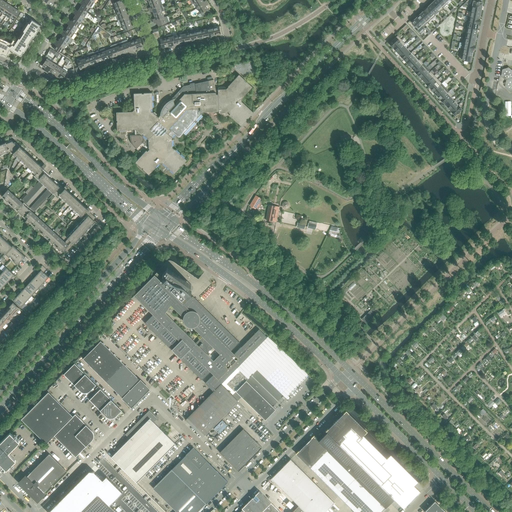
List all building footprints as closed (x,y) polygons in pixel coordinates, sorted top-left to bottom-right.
[(125,5),(124,3),(123,3),(121,0),(120,0),(113,3),(116,9),(125,5)] [(162,5),(162,4),(161,1),(159,0),(158,1),(158,0),(150,3),(151,7),(149,7),(150,10),(162,5)] [(197,8),(206,3),(205,1),(203,2),(202,0),(198,0),(194,3),(197,8)] [(434,0),(433,2),(431,3),(438,11),(438,12),(439,12),(443,9),(443,8),(442,7),(435,0),(434,0)] [(9,4),(6,3),(5,2),(0,9),(0,11),(3,13),(9,4)] [(91,7),(82,2),(81,4),(82,5),(80,8),(87,13),(91,7)] [(209,12),(208,9),(206,6),(207,5),(206,3),(197,8),(202,17),(209,15),(209,14),(210,13),(209,12)] [(431,3),(427,7),(435,15),(436,14),(437,12),(438,12),(438,11),(431,3)] [(12,7),(11,6),(9,4),(3,13),(6,16),(12,7)] [(126,11),(125,8),(126,7),(125,5),(116,9),(118,14),(126,11)] [(164,11),(162,5),(150,10),(151,12),(153,11),(154,15),(162,12),(164,11)] [(10,18),(16,9),(12,7),(6,16),(10,18)] [(427,7),(423,11),(431,19),(434,16),(435,15),(427,7)] [(84,18),(87,13),(80,8),(78,11),(77,10),(76,12),(84,18)] [(14,21),(20,12),(16,9),(10,18),(14,21)] [(129,16),(129,14),(127,14),(126,11),(118,14),(116,15),(115,16),(117,20),(118,21),(120,20),(129,16)] [(423,11),(419,15),(427,23),(431,19),(423,11)] [(84,18),(76,12),(74,14),(75,15),(73,18),(81,23),(84,18)] [(164,17),(162,12),(154,15),(155,18),(154,19),(155,21),(164,17)] [(419,15),(415,18),(422,25),(422,26),(423,27),(427,23),(419,15)] [(130,22),(129,19),(130,18),(129,16),(120,20),(122,25),(130,22)] [(166,23),(164,17),(155,21),(156,23),(157,23),(158,26),(166,23)] [(83,24),(81,23),(73,18),(71,21),(70,20),(69,22),(77,28),(79,29),(81,29),(83,25),(83,24)] [(415,18),(411,22),(413,25),(415,27),(416,27),(418,29),(422,26),(422,25),(415,18)] [(34,38),(39,30),(38,29),(41,25),(31,19),(29,23),(27,22),(22,30),(23,31),(21,35),(31,41),(33,37),(34,38)] [(77,28),(69,22),(68,24),(69,25),(67,28),(74,33),(77,28)] [(134,28),(133,25),(132,26),(130,22),(122,25),(124,31),(134,28)] [(221,36),(219,26),(213,28),(215,36),(218,35),(219,37),(221,36)] [(71,38),(74,33),(67,28),(65,31),(64,30),(62,32),(71,38)] [(209,39),(207,29),(201,30),(203,39),(207,38),(207,39),(209,39)] [(168,47),(166,38),(162,39),(161,37),(160,37),(157,31),(153,33),(158,46),(158,47),(159,47),(160,47),(161,47),(162,47),(162,49),(165,49),(164,47),(168,47)] [(71,38),(62,32),(61,34),(62,35),(60,38),(68,43),(70,45),(74,40),(71,38)] [(198,41),(195,32),(189,33),(191,41),(195,41),(195,42),(198,41)] [(186,44),(183,34),(178,35),(180,44),(183,43),(183,45),(186,44)] [(24,53),(29,45),(28,44),(31,41),(21,35),(19,38),(17,37),(12,46),(10,49),(21,56),(23,52),(24,53)] [(391,41),(389,43),(393,48),(401,40),(398,35),(396,37),(393,39),(393,38),(390,41),(391,41)] [(68,43),(60,38),(59,37),(56,42),(64,48),(68,43)] [(174,47),(172,37),(166,38),(168,47),(171,46),(172,47),(174,47)] [(7,56),(10,49),(12,46),(8,44),(8,42),(0,38),(0,53),(2,55),(3,54),(7,56)] [(143,48),(140,38),(134,41),(137,49),(140,47),(141,49),(143,48)] [(401,40),(393,48),(396,52),(403,45),(405,44),(401,40)] [(137,49),(134,41),(128,43),(132,52),(134,51),(133,50),(137,49)] [(64,48),(56,42),(55,45),(56,45),(54,49),(61,53),(64,48)] [(132,52),(128,43),(122,45),(125,53),(129,52),(129,53),(132,52)] [(125,53),(122,45),(117,47),(120,56),(123,56),(122,54),(125,53)] [(403,45),(396,52),(400,56),(407,49),(403,45)] [(117,47),(111,49),(114,57),(115,58),(120,56),(117,47)] [(109,61),(104,48),(99,50),(103,61),(106,60),(107,61),(109,61)] [(114,57),(111,49),(106,51),(105,48),(104,48),(109,61),(111,60),(111,58),(114,57)] [(407,49),(400,56),(403,60),(411,53),(410,53),(408,50),(407,49)] [(103,61),(99,50),(93,52),(94,55),(98,65),(100,64),(99,62),(103,61)] [(411,53),(403,60),(407,64),(415,56),(411,52),(410,53),(411,53)] [(98,65),(94,55),(88,57),(92,65),(95,64),(95,66),(98,65)] [(415,56),(407,64),(409,66),(408,66),(410,68),(411,67),(411,68),(419,60),(415,56)] [(92,65),(88,57),(83,59),(86,69),(89,68),(88,67),(92,65)] [(46,71),(52,62),(47,59),(42,66),(45,68),(44,69),(46,71)] [(86,69),(83,59),(77,61),(80,70),(84,68),(84,70),(86,69)] [(419,60),(411,68),(413,70),(414,72),(423,63),(420,59),(419,59),(419,60)] [(258,75),(253,63),(252,61),(232,65),(237,70),(244,76),(254,74),(255,76),(258,75)] [(52,73),(57,65),(52,62),(46,71),(48,72),(49,71),(52,73)] [(423,63),(414,72),(418,76),(427,67),(423,63)] [(56,77),(62,69),(57,65),(52,73),(55,75),(54,76),(56,77)] [(427,67),(418,76),(422,80),(431,71),(427,67)] [(511,69),(509,67),(503,69),(501,76),(506,80),(505,87),(510,91),(511,90),(511,69)] [(76,74),(73,69),(71,70),(72,73),(70,74),(62,69),(56,77),(59,78),(59,77),(63,79),(64,78),(65,78),(68,77),(76,74)] [(431,71),(422,80),(425,84),(434,75),(431,71)] [(182,135),(194,122),(196,120),(195,120),(201,114),(201,112),(219,111),(219,113),(227,113),(228,112),(230,114),(229,115),(241,126),(247,120),(246,119),(247,118),(248,119),(253,112),(242,102),(241,99),(252,87),(246,81),(246,82),(244,81),(245,80),(239,74),(228,86),(228,87),(226,89),(226,88),(225,87),(219,87),(218,88),(218,89),(218,90),(216,90),(213,80),(195,84),(195,85),(190,86),(189,85),(183,86),(171,99),(171,100),(170,100),(168,101),(167,102),(167,103),(165,106),(164,105),(164,106),(163,107),(162,109),(161,110),(161,112),(160,114),(160,115),(158,117),(152,112),(151,112),(151,109),(153,109),(152,105),(152,93),(144,93),(144,94),(142,94),(142,93),(134,93),(134,109),(132,111),(116,112),(117,120),(117,122),(117,125),(117,127),(117,130),(133,130),(133,129),(135,129),(135,137),(131,138),(131,140),(132,142),(133,144),(135,146),(137,148),(141,143),(147,149),(135,162),(141,168),(142,167),(143,168),(143,169),(149,175),(160,163),(162,163),(174,174),(180,168),(179,167),(180,166),(181,166),(187,160),(175,149),(174,149),(172,147),(172,137),(175,134),(178,137),(180,137),(182,135)] [(434,75),(425,84),(429,88),(438,79),(434,75)] [(438,79),(429,88),(433,92),(442,83),(439,81),(438,79)] [(433,92),(432,92),(434,94),(434,93),(436,95),(445,87),(442,83),(433,92)] [(445,87),(436,95),(440,99),(449,91),(445,87)] [(449,91),(440,99),(444,103),(451,97),(453,95),(452,95),(449,91)] [(451,97),(444,103),(447,107),(454,101),(451,97)] [(454,101),(447,107),(451,111),(458,105),(454,101)] [(458,105),(451,111),(455,116),(457,113),(458,114),(460,112),(459,111),(462,109),(458,105)] [(24,164),(30,158),(12,141),(0,145),(0,155),(10,151),(24,164)] [(51,177),(43,169),(46,166),(44,164),(41,167),(30,158),(24,164),(36,174),(35,175),(44,184),(46,186),(52,180),(50,178),(51,177)] [(86,209),(65,190),(68,187),(66,185),(63,188),(55,180),(54,181),(52,180),(46,186),(58,196),(59,195),(81,216),(83,215),(86,218),(88,215),(93,220),(95,218),(89,212),(91,210),(88,207),(86,209)] [(27,207),(4,186),(0,187),(0,198),(2,198),(18,212),(19,212),(21,213),(27,207)] [(256,196),(250,205),(255,209),(261,199),(256,196)] [(276,222),(278,214),(277,214),(278,207),(279,207),(269,205),(266,220),(276,222)] [(34,214),(27,207),(21,213),(23,215),(22,216),(26,220),(29,222),(37,230),(38,230),(38,229),(40,231),(44,226),(46,224),(34,214)] [(77,243),(84,235),(86,232),(94,224),(93,223),(95,221),(93,220),(88,215),(86,218),(67,238),(68,239),(65,242),(68,245),(64,250),(67,252),(75,242),(76,243),(77,243)] [(65,242),(57,235),(46,224),(44,226),(40,231),(42,232),(41,233),(41,234),(49,241),(51,243),(59,251),(60,251),(61,250),(63,252),(64,250),(68,245),(65,242)] [(12,246),(7,241),(7,240),(3,235),(2,236),(0,234),(0,250),(2,253),(3,252),(5,253),(12,246)] [(25,256),(21,253),(22,252),(17,247),(17,248),(13,245),(12,246),(5,253),(9,257),(10,256),(14,260),(13,261),(17,265),(22,259),(25,256)] [(49,277),(44,272),(46,269),(42,265),(39,268),(41,270),(38,274),(45,281),(49,277)] [(193,296),(184,305),(182,302),(179,300),(181,297),(183,300),(190,292),(191,292),(191,291),(188,288),(191,284),(167,267),(162,274),(167,277),(161,282),(154,275),(134,296),(153,314),(145,323),(202,380),(213,369),(211,367),(216,363),(207,354),(213,347),(222,356),(227,351),(228,353),(239,342),(193,296)] [(11,272),(7,268),(3,272),(11,279),(14,275),(11,272)] [(11,279),(3,272),(0,275),(7,282),(11,279)] [(45,281),(38,274),(34,278),(42,285),(45,281)] [(42,285),(34,278),(31,281),(38,288),(42,285)] [(38,288),(31,281),(27,285),(35,292),(38,288)] [(35,292),(27,285),(24,289),(31,296),(35,292)] [(31,296),(24,289),(20,293),(28,300),(31,296)] [(28,300),(20,293),(17,296),(24,303),(28,300)] [(24,303),(17,296),(13,300),(21,307),(24,303)] [(20,308),(13,302),(9,306),(16,312),(20,308)] [(16,312),(9,306),(6,310),(13,316),(16,312)] [(366,324),(377,313),(372,308),(362,319),(366,324)] [(13,316),(6,310),(3,314),(9,320),(13,316)] [(9,320),(3,314),(0,316),(0,318),(6,324),(9,320)] [(267,337),(259,329),(205,383),(213,391),(267,337)] [(290,393),(308,375),(282,349),(268,337),(222,385),(238,400),(241,396),(264,419),(265,420),(275,409),(274,408),(275,408),(273,406),(283,395),(281,393),(286,389),(290,393)] [(96,358),(99,354),(107,347),(101,341),(90,352),(96,358)] [(105,360),(112,353),(107,347),(99,354),(105,360)] [(89,365),(96,358),(90,352),(83,359),(89,365)] [(111,365),(118,358),(112,353),(105,360),(102,363),(107,369),(111,365)] [(95,370),(102,363),(105,360),(99,354),(96,358),(89,365),(95,370)] [(117,371),(124,364),(118,358),(111,365),(117,371)] [(69,380),(80,369),(74,363),(64,374),(69,380)] [(100,376),(107,369),(102,363),(95,370),(100,376)] [(119,380),(122,377),(129,369),(124,364),(117,371),(113,375),(119,380)] [(106,382),(113,375),(117,371),(111,365),(107,369),(100,376),(106,382)] [(74,385),(85,374),(80,369),(69,380),(74,385)] [(128,382),(135,375),(129,369),(122,377),(128,382)] [(96,385),(85,374),(74,385),(80,391),(81,392),(83,392),(85,393),(86,393),(88,392),(89,391),(90,391),(96,385)] [(112,387),(119,380),(113,375),(106,382),(112,387)] [(134,388),(141,381),(135,375),(128,382),(124,386),(130,391),(134,388)] [(117,393),(124,386),(128,382),(122,377),(119,380),(112,387),(117,393)] [(149,389),(141,381),(134,388),(142,396),(149,389)] [(207,432),(238,400),(222,385),(187,420),(189,422),(196,429),(201,434),(202,434),(203,434),(203,433),(203,432),(205,430),(207,432)] [(123,398),(130,391),(124,386),(117,393),(123,398)] [(132,406),(142,396),(134,388),(130,391),(123,398),(131,407),(132,406)] [(95,405),(106,394),(100,389),(89,400),(95,405)] [(34,432),(61,404),(48,392),(21,419),(34,432)] [(100,411),(111,400),(106,394),(95,405),(100,411)] [(122,410),(111,400),(100,411),(106,416),(107,417),(109,418),(110,418),(112,418),(114,418),(115,417),(116,416),(122,410)] [(54,436),(73,416),(61,404),(34,432),(46,444),(54,436)] [(137,482),(175,444),(154,422),(157,419),(149,410),(132,427),(132,428),(130,431),(129,431),(125,434),(130,438),(111,457),(137,482)] [(377,449),(363,435),(366,431),(346,412),(347,411),(346,410),(325,431),(326,432),(318,440),(339,461),(353,474),(377,449)] [(75,435),(86,425),(75,414),(73,416),(54,436),(65,446),(70,441),(75,435)] [(452,425),(456,429),(461,425),(457,421),(452,425)] [(94,436),(94,434),(93,433),(92,431),(92,430),(86,425),(75,435),(86,446),(92,440),(93,439),(94,438),(94,436)] [(238,471),(262,447),(243,429),(219,452),(229,462),(238,471)] [(8,453),(20,442),(16,438),(17,436),(17,435),(16,435),(15,435),(14,436),(10,432),(0,442),(0,462),(3,465),(7,470),(10,466),(12,465),(16,461),(8,453)] [(86,446),(75,435),(70,441),(81,451),(86,446)] [(339,461),(318,440),(314,435),(296,454),(321,479),(339,461)] [(38,450),(44,444),(41,440),(35,446),(38,450)] [(81,451),(70,441),(65,446),(75,457),(81,451)] [(172,469),(153,488),(170,505),(173,503),(174,505),(177,510),(178,511),(197,511),(228,482),(207,461),(203,458),(193,447),(172,469)] [(386,491),(406,470),(390,455),(387,459),(377,449),(353,474),(362,483),(358,488),(375,506),(377,504),(379,506),(382,503),(390,495),(386,491)] [(44,493),(65,472),(66,471),(49,454),(27,476),(26,475),(18,482),(26,490),(27,490),(28,491),(27,491),(27,492),(28,493),(29,493),(29,492),(30,493),(30,494),(38,501),(45,494),(44,493)] [(324,511),(334,502),(290,459),(283,467),(282,466),(279,470),(279,471),(271,478),(305,511),(324,511)] [(362,483),(353,474),(339,461),(321,479),(344,502),(358,488),(362,483)] [(420,492),(414,486),(418,482),(406,470),(386,491),(390,495),(403,508),(420,492)] [(391,511),(386,507),(382,503),(379,506),(377,504),(375,506),(358,488),(344,502),(354,511),(391,511)] [(293,511),(292,511),(291,511),(280,511),(259,491),(242,508),(242,509),(245,511),(293,511)] [(123,511),(120,509),(116,511),(98,494),(79,511),(123,511)] [(445,511),(438,504),(435,501),(424,511),(445,511)]
